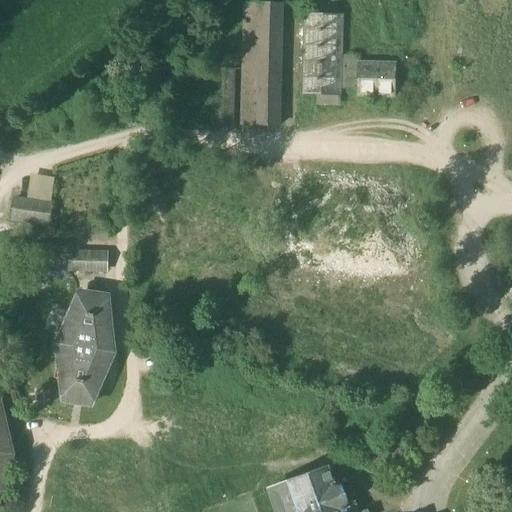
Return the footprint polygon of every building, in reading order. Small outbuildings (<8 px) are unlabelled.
[(245,125),(280,126),(283,4),(249,3),(245,125)] [(304,13),(302,95),(341,96),(341,88),(342,70),(342,57),(343,15),(304,13)] [(342,70),(341,88),(358,88),(357,96),(394,97),(395,64),(359,63),(359,57),(342,57),(342,70)] [(216,125),(235,125),(237,70),(217,69),(216,125)] [(11,220),(47,225),(50,204),(14,199),(11,220)] [(259,257),(252,227),(198,239),(201,253),(194,255),(198,272),(259,257)] [(29,244),(29,266),(68,267),(67,273),(107,274),(108,252),(71,251),(71,245),(29,244)] [(369,287),(370,273),(358,272),(357,286),(369,287)] [(58,345),(63,398),(64,400),(90,404),(112,354),(105,298),(80,294),(79,297),(58,345)] [(308,347),(309,355),(339,351),(337,338),(324,339),(325,346),(308,347)] [(0,489),(11,455),(0,412),(0,411),(14,404),(9,382),(0,381),(0,489)] [(269,491),(276,511),(356,511),(353,502),(345,506),(338,487),(334,489),(327,470),(269,491)]
